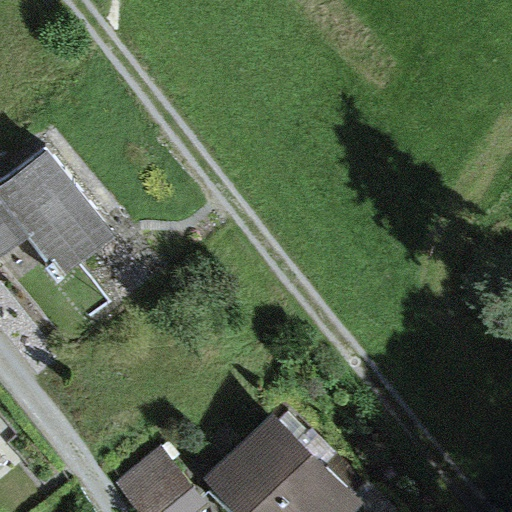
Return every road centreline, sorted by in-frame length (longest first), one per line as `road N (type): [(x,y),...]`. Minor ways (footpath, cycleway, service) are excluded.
road 1 (residential): [(483,511),(83,0)]
road 2 (residential): [(113,511),(0,359)]
